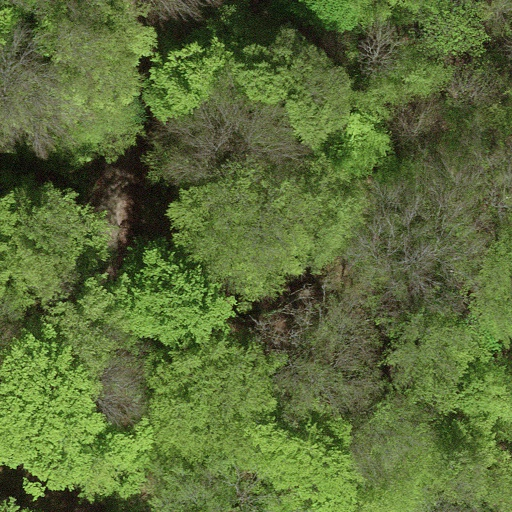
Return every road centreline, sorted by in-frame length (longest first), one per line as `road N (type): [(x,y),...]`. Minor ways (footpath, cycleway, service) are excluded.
road 1 (track): [(130,95),(440,384),(511,468)]
road 2 (track): [(187,18),(159,35),(130,95),(85,511)]
road 3 (track): [(511,100),(271,21),(222,13),(187,18)]
